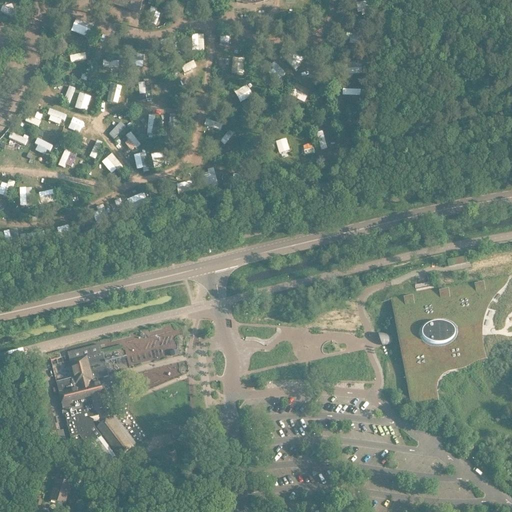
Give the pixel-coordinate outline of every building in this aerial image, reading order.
[(95,0),(138,15),(143,0),(95,0)] [(502,282),(502,280),(487,280),(472,280),(458,280),(448,281),(439,282),(430,284),(415,287),(412,287),(409,288),(406,289),(403,291),(400,292),(398,294),(396,296),(394,299),(392,301),(394,314),(399,341),(404,365),(412,405),(410,405),(410,406),(413,406),(418,407),(423,408),(428,409),(434,409),(431,394),(431,392),(431,390),(431,388),(431,386),(432,384),(432,382),(433,380),(434,378),(435,376),(437,375),(438,373),(440,372),(441,371),(443,370),(445,369),(447,368),(449,368),(456,367),(458,366),(460,366),(462,365),(464,364),(468,362),(470,360),(473,359),(476,358),(479,357),(478,354),(477,349),(476,343),(476,338),(479,338),(478,331),(476,331),(477,325),(478,320),(480,315),(482,309),(484,304),(487,299),(491,295),(495,291),(498,287),(499,286),(500,285),(501,283),(502,282)] [(109,420),(108,420),(103,411),(106,410),(103,400),(104,399),(100,383),(99,384),(98,379),(105,377),(97,346),(64,355),(71,381),(54,385),(57,396),(61,411),(69,440),(78,438),(86,449),(87,449),(103,471),(131,449),(109,420)] [(44,394),(38,396),(51,445),(64,442),(61,432),(55,434),(44,394)] [(181,432),(170,434),(171,441),(182,439),(181,432)] [(49,501),(63,506),(67,494),(68,495),(71,486),(55,481),(49,501)]
